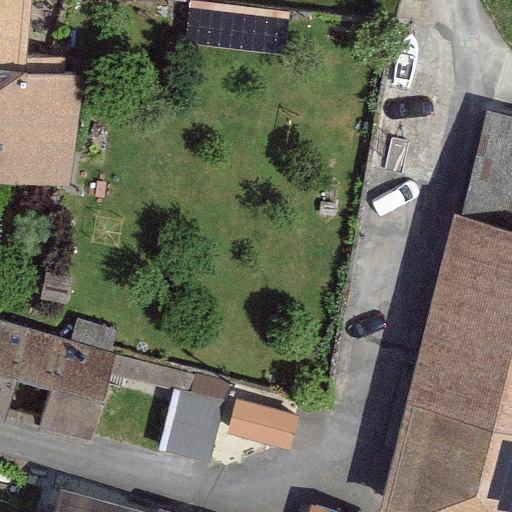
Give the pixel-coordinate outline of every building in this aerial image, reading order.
[(45,0),(0,0),(0,69),(34,74),(45,0)] [(196,0),(195,38),(288,41),(289,0),(196,0)] [(98,82),(34,74),(0,69),(0,181),(84,189),(98,82)] [(511,511),(511,117),(481,110),(380,511),(511,511)] [(147,371),(0,331),(0,412),(23,419),(31,390),(60,397),(52,427),(102,441),(118,383),(142,390),(147,371)] [(170,445),(223,447),(227,367),(174,365),(170,445)] [(294,439),(304,402),(239,385),(229,422),(294,439)]
